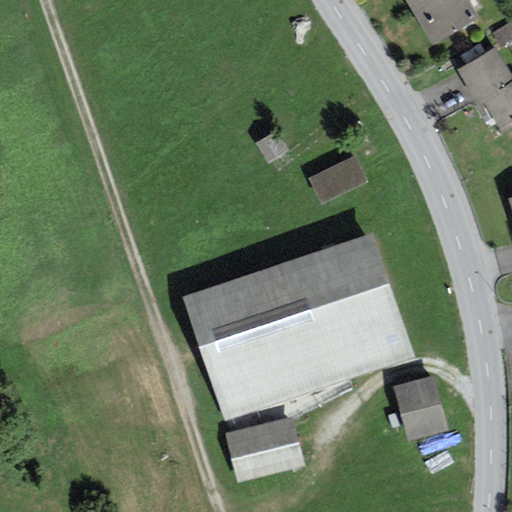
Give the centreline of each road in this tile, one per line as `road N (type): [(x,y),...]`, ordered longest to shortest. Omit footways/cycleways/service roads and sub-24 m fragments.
road 1 (tertiary): [(487,511),(488,381),(457,234),(398,104),(330,0)]
road 2 (track): [(52,0),(217,511)]
